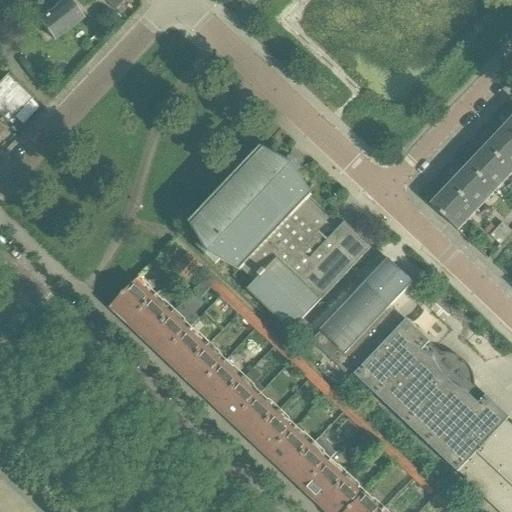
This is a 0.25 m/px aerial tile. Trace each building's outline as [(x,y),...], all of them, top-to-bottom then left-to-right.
[(103,0),(115,10),(114,11),(124,0),(103,0)] [(65,1),(39,21),(53,40),(81,19),(65,1)] [(0,82),(0,116),(7,123),(12,118),(13,119),(31,99),(6,76),(0,82)] [(511,134),(505,128),(487,147),(511,171),(511,134)] [(511,171),(487,147),(468,167),(495,193),(511,174),(511,171)] [(287,163),(263,150),(262,150),(190,225),(202,244),(197,249),(216,266),(221,261),(240,271),(241,270),(254,283),(247,291),(291,332),(321,301),(372,250),(344,224),(328,241),(318,232),(327,224),(305,203),(311,196),(296,172),(295,173),(292,167),(286,164),(287,163)] [(468,167),(448,188),(475,214),(495,193),(468,167)] [(475,214),(448,188),(431,207),(458,232),(475,214)] [(502,224),(497,230),(506,239),(511,233),(502,224)] [(506,239),(497,230),(491,237),(500,245),(506,239)] [(172,272),(185,284),(201,267),(188,255),(172,272)] [(204,282),(212,289),(218,283),(210,275),(204,282)] [(110,309),(128,325),(153,298),(136,282),(110,309)] [(212,289),(220,298),(227,291),(218,283),(212,289)] [(348,371),(457,473),(458,474),(510,419),(486,397),(482,401),(477,395),(480,391),(475,386),(475,383),(474,380),(474,377),(473,374),(471,371),(470,368),(468,366),(466,363),(464,361),(461,359),(458,358),(456,356),(453,355),(450,355),(446,354),(443,354),(441,354),(406,321),(403,325),(397,320),(400,316),(365,283),(319,332),(320,332),(311,342),(345,374),(348,371)] [(220,298),(229,306),(235,299),(227,291),(220,298)] [(128,325),(145,342),(171,315),(153,298),(128,325)] [(229,306),(238,314),(244,307),(235,299),(229,306)] [(238,314),(246,322),(253,316),(244,307),(238,314)] [(145,342),(163,358),(188,331),(171,315),(145,342)] [(246,322),(255,331),(261,324),(253,316),(246,322)] [(255,331),(264,339),(270,332),(261,324),(255,331)] [(163,358),(180,375),(206,348),(188,331),(163,358)] [(264,339),(273,347),(279,340),(270,332),(264,339)] [(273,347),(281,355),(288,349),(279,340),(273,347)] [(180,375),(198,391),(223,364),(206,348),(180,375)] [(281,355),(290,363),(296,357),(288,349),(281,355)] [(290,363),(299,372),(305,365),(296,357),(290,363)] [(198,391),(215,408),(241,381),(223,364),(198,391)] [(299,372),(308,380),(314,373),(305,365),(299,372)] [(308,380),(316,388),(323,381),(314,373),(308,380)] [(215,408),(232,424),(258,397),(252,391),(254,388),(244,378),(241,381),(215,408)] [(316,388),(325,396),(331,390),(323,381),(316,388)] [(325,396),(334,405),(340,398),(331,390),(325,396)] [(232,424),(250,440),(275,414),(258,397),(232,424)] [(334,405),(342,413),(349,406),(340,398),(334,405)] [(342,413),(351,421),(357,414),(349,406),(342,413)] [(250,440),(267,457),(293,430),(275,414),(250,440)] [(351,421),(360,429),(366,423),(357,414),(351,421)] [(360,429),(369,438),(375,431),(366,423),(360,429)] [(267,457),(285,473),(310,447),(293,430),(267,457)] [(369,438),(377,446),(384,439),(375,431),(369,438)] [(377,446),(386,454),(392,447),(384,439),(377,446)] [(285,473),(302,490),(328,463),(310,447),(285,473)] [(386,454),(395,462),(401,456),(392,447),(386,454)] [(395,462),(404,471),(410,464),(401,456),(395,462)] [(302,490),(320,506),(345,480),(328,463),(302,490)] [(404,471),(413,480),(420,473),(410,464),(404,471)] [(413,480),(422,488),(428,481),(420,473),(413,480)] [(0,511),(33,511),(0,480),(0,511)] [(320,506),(325,511),(347,511),(363,496),(345,480),(320,506)] [(428,481),(422,488),(431,496),(437,490),(428,481)] [(434,499),(442,507),(448,500),(440,492),(434,499)] [(379,511),(363,496),(347,511),(379,511)] [(442,507),(447,511),(453,511),(457,508),(448,500),(442,507)]
